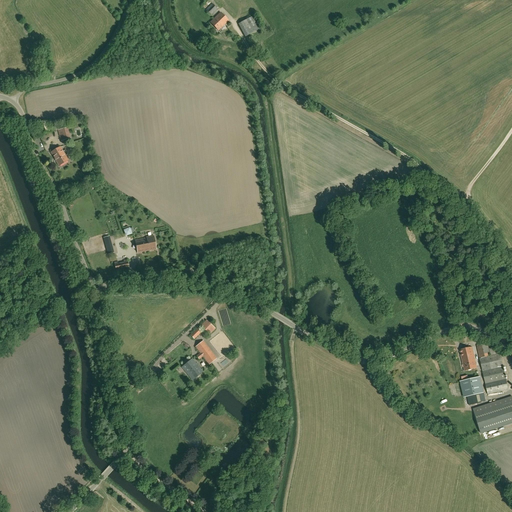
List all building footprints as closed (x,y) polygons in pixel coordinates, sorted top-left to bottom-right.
[(211,16),(217,9),(212,3),(205,10),(211,16)] [(228,21),(220,13),(210,23),(218,31),(228,21)] [(252,16),(238,24),(245,37),(259,29),(252,16)] [(51,132),(50,127),(48,120),(37,123),(41,135),(51,132)] [(68,127),(58,130),(60,141),(70,139),(68,127)] [(68,161),(65,156),(68,154),(66,150),(63,151),(60,147),(51,152),(59,166),(68,161)] [(124,228),(126,235),(134,232),(132,227),(129,229),(128,226),(124,228)] [(147,238),(135,240),(137,253),(156,249),(154,236),(146,237),(147,238)] [(127,260),(123,261),(124,262),(118,264),(118,262),(114,263),(116,272),(129,269),(127,260)] [(214,328),(206,321),(201,326),(209,334),(214,328)] [(191,335),(194,339),(201,332),(198,328),(191,335)] [(197,356),(199,359),(203,356),(209,365),(216,358),(203,341),(195,347),(200,353),(197,356)] [(500,354),(497,354),(490,356),(487,344),(477,346),(488,395),(508,390),(500,354)] [(459,350),(464,371),(477,369),(472,347),(459,350)] [(192,359),(182,368),(193,380),(203,372),(192,359)] [(483,393),(480,377),(462,381),(466,397),(483,393)] [(467,397),(469,405),(485,402),(484,393),(467,397)] [(472,409),(481,434),(511,423),(511,396),(472,409)]
